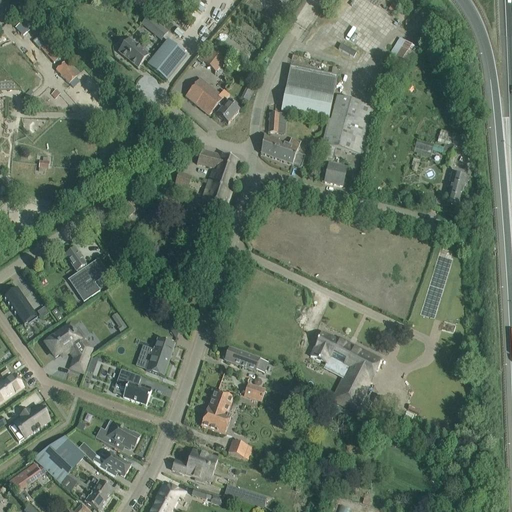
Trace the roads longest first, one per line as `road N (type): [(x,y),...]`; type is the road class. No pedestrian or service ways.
road 1 (residential): [(0,279),(174,156),(207,140),(254,150)]
road 2 (residential): [(172,426),(242,189),(257,175)]
road 3 (motorway): [(465,0),(488,54),(511,252)]
road 4 (residential): [(474,233),(257,175)]
road 5 (residential): [(172,426),(44,381),(0,316)]
road 6 (residential): [(254,150),(259,99),(298,27)]
